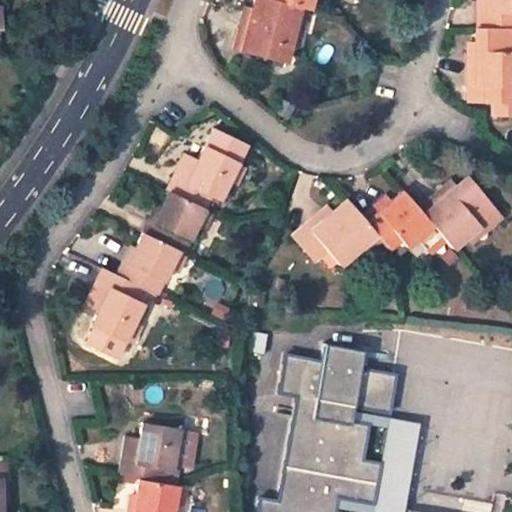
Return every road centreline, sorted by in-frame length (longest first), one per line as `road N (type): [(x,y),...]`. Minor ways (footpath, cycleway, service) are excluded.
road 1 (residential): [(77,511),(24,290),(99,178),(186,0)]
road 2 (residential): [(0,219),(75,111),(132,0)]
